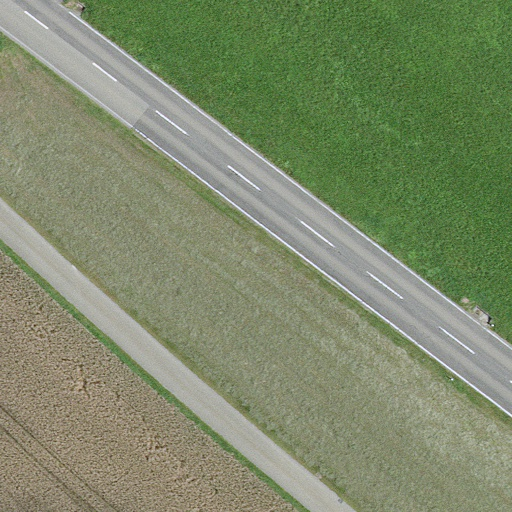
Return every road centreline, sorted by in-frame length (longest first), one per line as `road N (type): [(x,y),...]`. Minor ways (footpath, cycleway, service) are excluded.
road 1 (secondary): [(10,0),(511,386)]
road 2 (unclassified): [(322,511),(0,235)]
